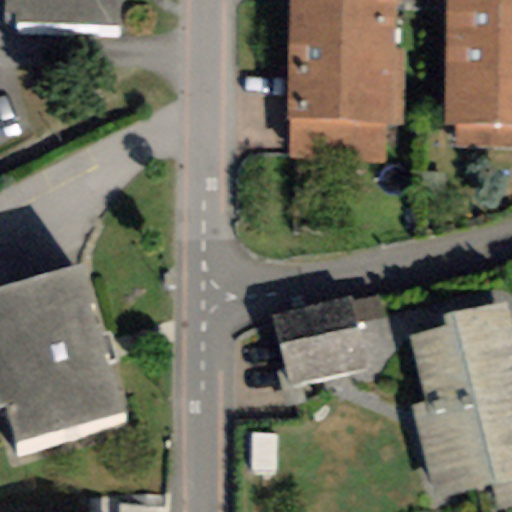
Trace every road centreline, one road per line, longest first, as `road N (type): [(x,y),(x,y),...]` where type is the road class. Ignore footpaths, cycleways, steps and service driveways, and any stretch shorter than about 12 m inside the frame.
road 1 (residential): [(206,305),(304,294),(511,238)]
road 2 (residential): [(206,305),(203,0)]
road 3 (residential): [(201,511),(206,305)]
